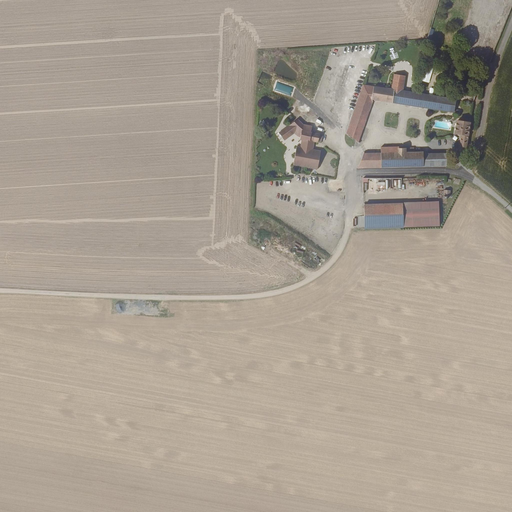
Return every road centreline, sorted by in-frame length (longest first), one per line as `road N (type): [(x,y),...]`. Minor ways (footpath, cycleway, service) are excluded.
road 1 (track): [(0,292),(248,298),(295,287),(342,249),(359,172),(468,174)]
road 2 (track): [(511,23),(487,87),(468,174)]
road 3 (unknown): [(358,175),(341,140),(353,60)]
